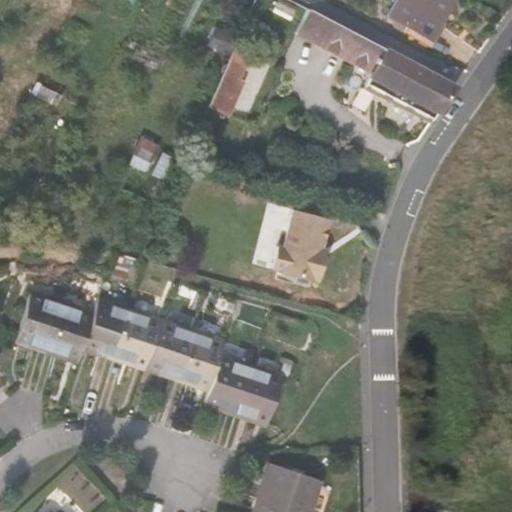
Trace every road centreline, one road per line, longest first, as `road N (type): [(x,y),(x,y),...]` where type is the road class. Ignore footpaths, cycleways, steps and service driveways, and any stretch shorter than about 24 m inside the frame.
road 1 (residential): [(511,37),(402,208),(382,292),(388,511)]
road 2 (residential): [(0,468),(57,435),(102,428),(184,453),(200,475)]
road 3 (unknown): [(320,0),(474,90)]
